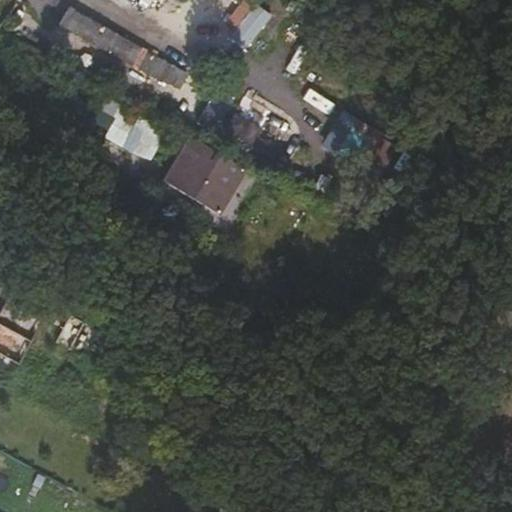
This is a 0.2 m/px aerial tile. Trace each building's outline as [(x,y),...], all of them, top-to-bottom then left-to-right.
[(445,36),(460,47),(477,22),(444,0),(441,0),(429,17),(449,31),(445,36)] [(239,50),(264,14),(247,2),(222,38),(239,50)] [(59,24),(154,78),(163,63),(68,9),(59,24)] [(477,38),(492,48),(501,35),(486,26),(477,38)] [(207,123),(225,112),(217,98),(198,108),(207,123)] [(133,128),(159,142),(165,133),(139,118),(133,128)] [(148,163),(159,142),(133,128),(129,135),(113,126),(105,138),(148,163)] [(183,155),(209,169),(216,156),(190,141),(183,155)] [(183,155),(169,179),(194,193),(209,169),(183,155)] [(194,193),(169,179),(168,180),(193,195),(194,193)] [(390,269),(397,257),(394,255),(393,253),(366,239),(360,253),(390,269)] [(54,349),(92,370),(109,339),(70,319),(54,349)]
